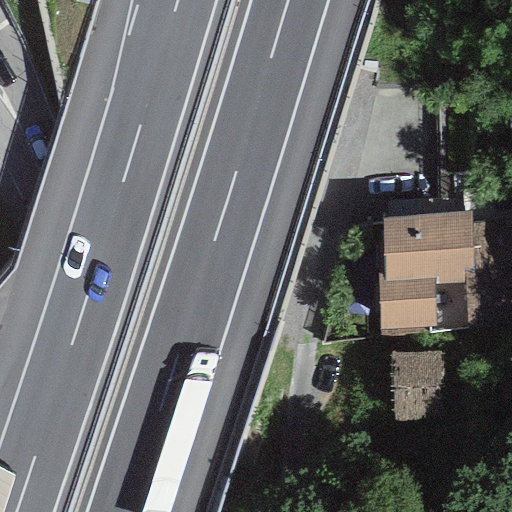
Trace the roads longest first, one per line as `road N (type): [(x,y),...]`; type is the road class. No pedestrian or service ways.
road 1 (motorway): [(130,511),(294,0)]
road 2 (motorway): [(176,0),(13,511)]
road 3 (tertiary): [(164,511),(33,162)]
road 4 (unknown): [(311,313),(349,164)]
